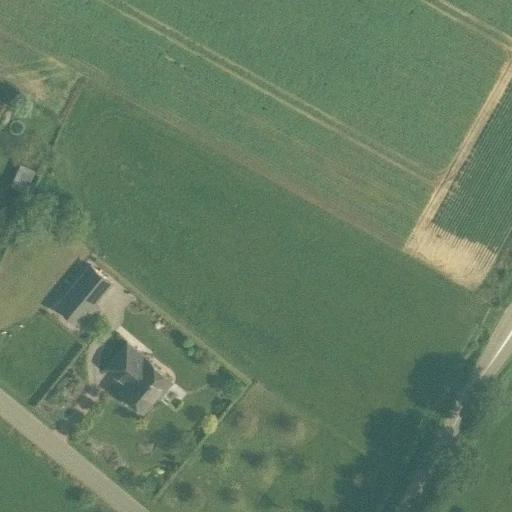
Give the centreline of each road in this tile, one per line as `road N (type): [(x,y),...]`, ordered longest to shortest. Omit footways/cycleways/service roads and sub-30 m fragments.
road 1 (unclassified): [(411,511),(504,341)]
road 2 (unclassified): [(132,511),(0,403)]
